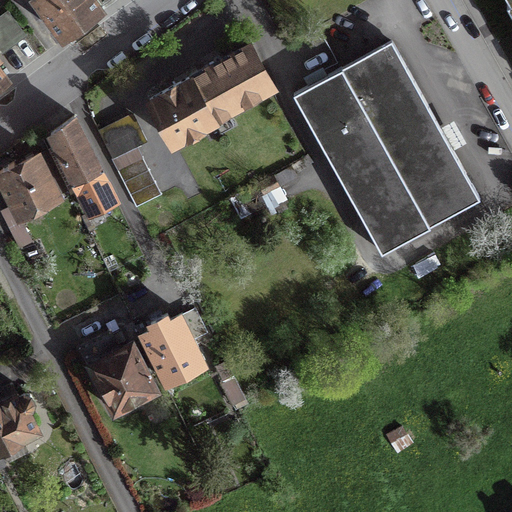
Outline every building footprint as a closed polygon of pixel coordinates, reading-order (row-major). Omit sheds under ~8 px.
[(33,0),(62,38),(101,9),(93,0),(33,0)] [(23,37),(6,13),(0,16),(0,52),(1,53),(23,37)] [(478,199),(390,40),(292,95),(380,253),(478,199)] [(222,115),(272,88),(248,45),(198,73),(222,115)] [(172,143),(222,115),(198,73),(148,100),(172,143)] [(132,116),(98,133),(112,159),(145,142),(132,116)] [(50,134),(89,213),(114,200),(73,117),(50,134)] [(57,195),(65,191),(46,151),(15,166),(12,163),(0,171),(0,180),(17,215),(57,195)] [(136,207),(160,195),(141,158),(117,170),(116,171),(135,208),(136,207)] [(223,202),(233,220),(262,205),(259,197),(276,187),(270,176),(223,202)] [(163,381),(203,361),(180,314),(168,320),(166,315),(149,323),(152,328),(140,334),(163,381)] [(113,412),(154,390),(130,343),(117,350),(108,332),(79,347),(113,412)] [(22,394),(17,396),(15,394),(0,401),(0,452),(19,443),(18,441),(37,432),(27,411),(29,410),(31,403),(28,396),(22,394)]
